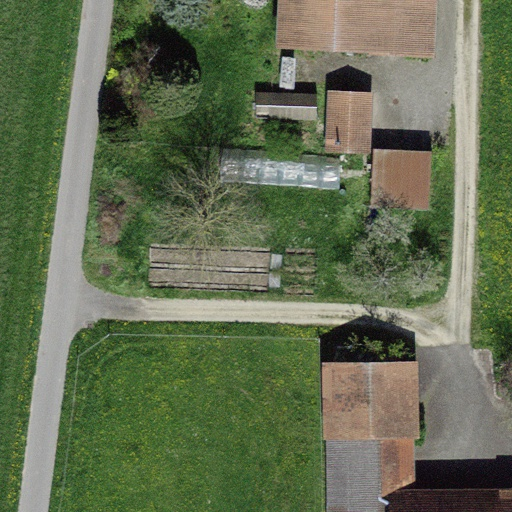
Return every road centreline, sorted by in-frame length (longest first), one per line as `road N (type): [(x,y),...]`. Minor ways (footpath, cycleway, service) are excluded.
road 1 (residential): [(56,299),(459,315),(471,0)]
road 2 (track): [(30,511),(94,0)]
